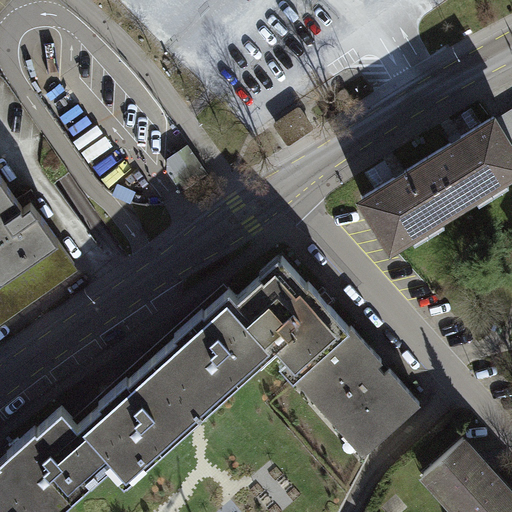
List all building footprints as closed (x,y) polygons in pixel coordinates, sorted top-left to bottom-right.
[(301,105),(274,123),(282,134),(290,146),(316,128),(308,116),(301,105)] [(511,109),(497,119),(511,143),(511,109)] [(387,178),(354,198),(388,253),(511,177),(511,143),(497,119),(493,113),(458,135),(387,178)] [(183,166),(171,174),(183,191),(210,173),(189,143),(174,153),(183,166)] [(27,202),(0,162),(0,317),(79,264),(34,197),(27,202)] [(0,511),(57,511),(108,466),(124,485),(276,347),(284,355),(275,364),(360,457),(422,401),(373,348),(310,278),(283,249),(238,290),(235,287),(219,301),(160,355),(131,382),(124,375),(97,400),(100,403),(78,424),(62,406),(35,430),(33,427),(0,457),(0,511)] [(467,437),(424,475),(456,511),(511,511),(511,486),(498,471),(467,437)]
